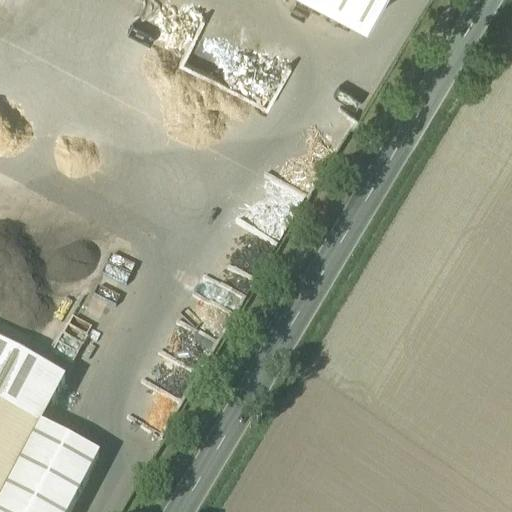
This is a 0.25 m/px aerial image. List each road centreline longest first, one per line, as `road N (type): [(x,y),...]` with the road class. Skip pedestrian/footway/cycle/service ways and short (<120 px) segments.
road 1 (secondary): [(483,0),(176,511)]
road 2 (unknown): [(207,266),(322,72),(294,21),(257,0)]
road 3 (unknown): [(92,511),(127,402),(207,266)]
road 4 (unknown): [(0,156),(207,266)]
